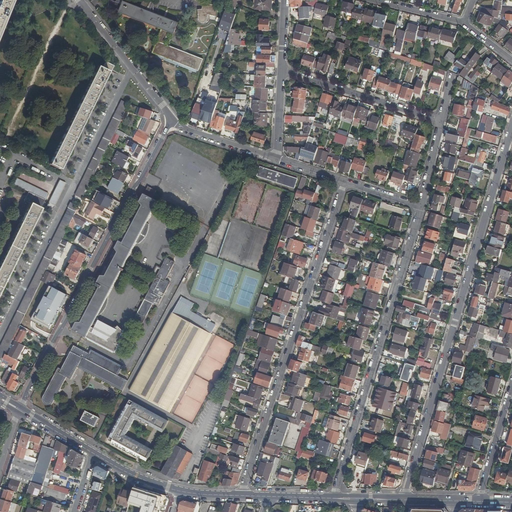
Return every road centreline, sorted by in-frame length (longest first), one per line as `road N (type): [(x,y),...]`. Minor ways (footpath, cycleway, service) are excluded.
road 1 (residential): [(403,499),(511,122)]
road 2 (residential): [(342,182),(238,495)]
road 3 (unclassified): [(170,123),(21,406)]
road 4 (unclassified): [(331,498),(420,207)]
road 5 (residential): [(439,118),(280,72)]
road 6 (unclassified): [(80,0),(170,123)]
road 7 (residential): [(478,501),(511,380)]
